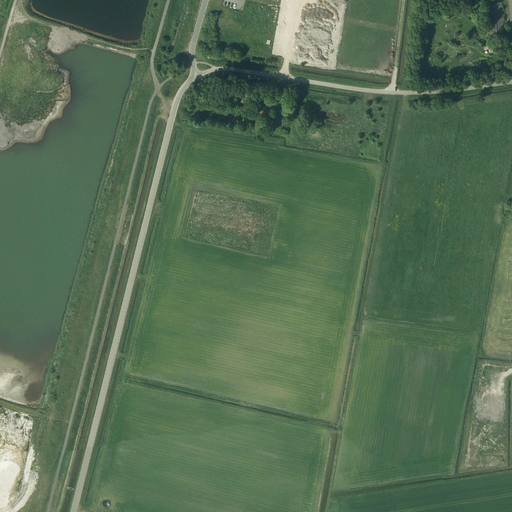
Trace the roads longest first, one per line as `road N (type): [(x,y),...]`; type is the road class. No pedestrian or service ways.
road 1 (unclassified): [(73,511),(174,110)]
road 2 (unclassified): [(214,69),(392,92),(511,81)]
